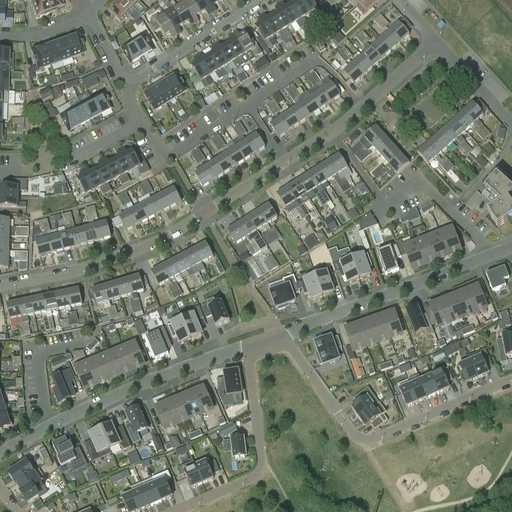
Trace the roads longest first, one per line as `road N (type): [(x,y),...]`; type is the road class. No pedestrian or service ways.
road 1 (residential): [(438,41),(341,125),(165,238),(80,270),(0,286)]
road 2 (residential): [(282,334),(363,439),(511,379)]
road 3 (residential): [(0,454),(158,378),(248,347)]
road 4 (residential): [(282,334),(510,247)]
road 5 (residential): [(174,511),(259,471),(248,347)]
road 6 (residential): [(0,170),(68,161),(140,123),(125,80)]
road 7 (residential): [(125,80),(262,0)]
